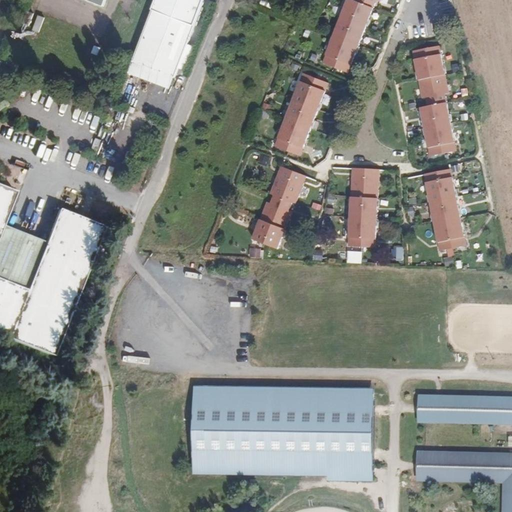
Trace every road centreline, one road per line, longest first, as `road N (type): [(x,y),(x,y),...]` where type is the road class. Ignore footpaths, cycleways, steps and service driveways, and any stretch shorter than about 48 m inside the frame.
road 1 (residential): [(230,0),(123,256),(84,390)]
road 2 (track): [(49,511),(84,390)]
